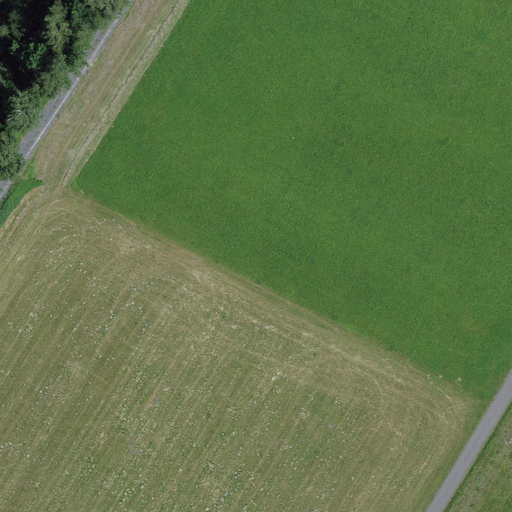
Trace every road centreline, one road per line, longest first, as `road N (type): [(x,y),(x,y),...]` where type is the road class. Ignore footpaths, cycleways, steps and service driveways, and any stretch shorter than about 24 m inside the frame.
road 1 (track): [(131,0),(0,204)]
road 2 (track): [(511,387),(436,511)]
